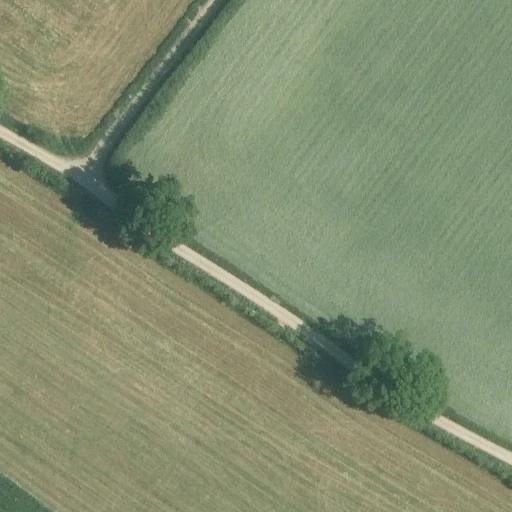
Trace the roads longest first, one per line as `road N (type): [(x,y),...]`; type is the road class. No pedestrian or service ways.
road 1 (track): [(84,179),(511,456)]
road 2 (track): [(224,0),(84,179)]
